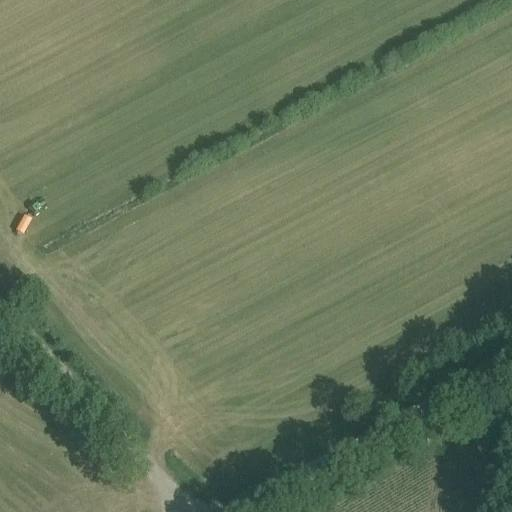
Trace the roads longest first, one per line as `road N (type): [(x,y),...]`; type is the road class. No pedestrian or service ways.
road 1 (unclassified): [(511,358),(249,511)]
road 2 (unclassified): [(182,511),(0,315)]
